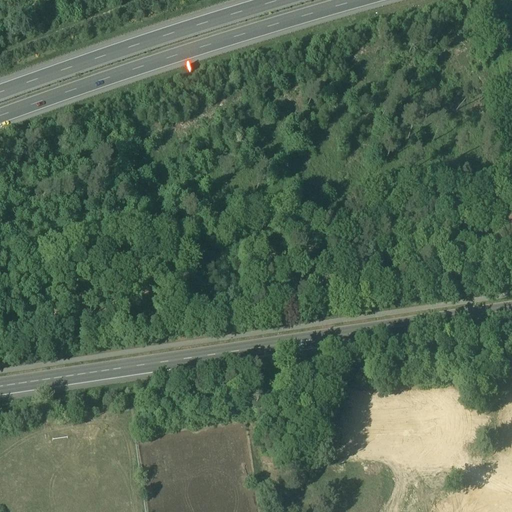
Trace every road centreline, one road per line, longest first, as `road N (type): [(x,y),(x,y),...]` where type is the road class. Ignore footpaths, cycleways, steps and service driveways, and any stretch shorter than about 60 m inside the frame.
road 1 (tertiary): [(0,386),(511,309)]
road 2 (motorway): [(0,115),(348,0)]
road 3 (motorway): [(274,0),(0,93)]
road 4 (track): [(142,0),(0,55)]
